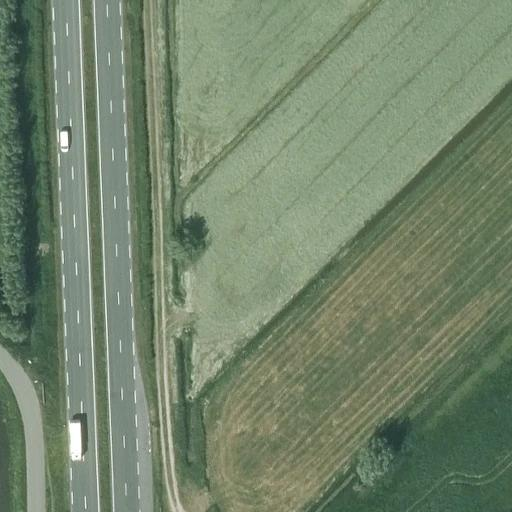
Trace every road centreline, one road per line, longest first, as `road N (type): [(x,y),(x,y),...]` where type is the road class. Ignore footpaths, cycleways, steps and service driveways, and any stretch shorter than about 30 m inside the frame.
road 1 (track): [(174,511),(162,419),(147,0)]
road 2 (primary): [(65,0),(85,511)]
road 3 (primary): [(125,511),(106,0)]
road 4 (unclassified): [(36,511),(28,403),(0,355)]
